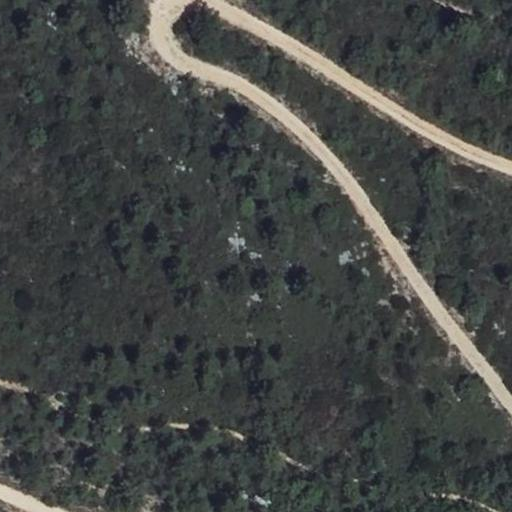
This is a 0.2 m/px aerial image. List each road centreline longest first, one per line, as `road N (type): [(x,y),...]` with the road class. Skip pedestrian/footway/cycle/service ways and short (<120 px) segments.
road 1 (track): [(192,0),(165,14),(188,57),(258,76),(346,160),(511,390)]
road 2 (track): [(511,163),(463,145),(301,42),(215,0)]
